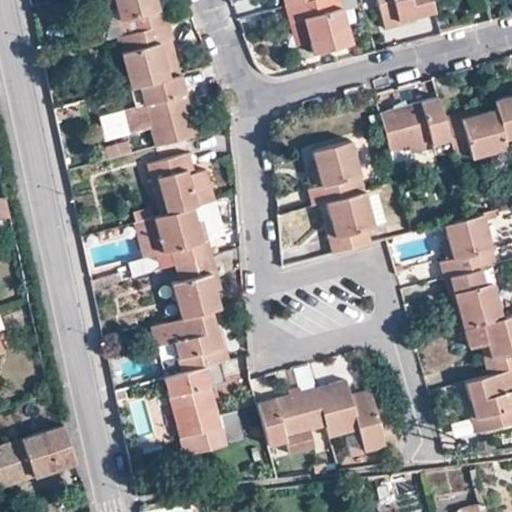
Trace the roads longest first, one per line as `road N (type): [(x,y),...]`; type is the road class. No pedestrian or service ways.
road 1 (tertiary): [(1,0),(113,511)]
road 2 (residential): [(511,33),(249,101)]
road 3 (residential): [(261,289),(249,101)]
road 4 (residential): [(261,289),(263,339),(274,349),(390,323)]
road 5 (residential): [(390,323),(381,284),(344,267),(261,289)]
road 6 (residential): [(420,463),(423,443),(390,323)]
